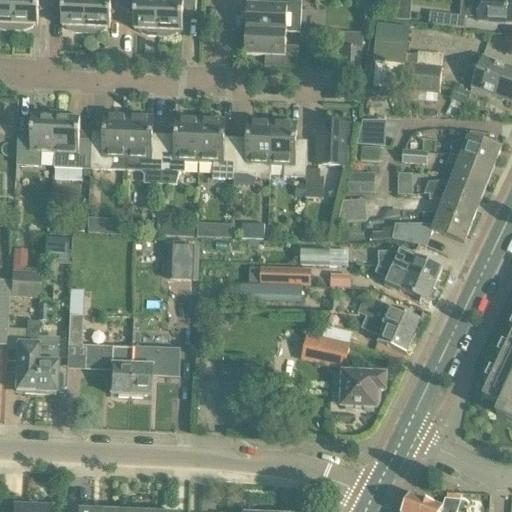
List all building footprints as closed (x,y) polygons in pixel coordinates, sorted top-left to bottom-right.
[(0,0),(0,30),(3,32),(13,32),(14,0),(0,0)] [(32,27),(37,27),(38,7),(50,7),(50,0),(14,0),(13,32),(23,32),(32,29),(32,27)] [(50,0),(50,7),(62,8),(61,28),(67,28),(67,30),(75,35),(86,35),(86,0),(50,0)] [(86,0),(86,35),(96,36),(105,32),(105,30),(110,30),(111,10),(123,10),(123,0),(86,0)] [(159,0),(123,0),(123,10),(135,11),(134,31),(139,31),(139,34),(147,38),(158,38),(159,0)] [(159,0),(158,38),(168,39),(177,35),(177,33),(182,33),(183,13),(195,13),(195,0),(159,0)] [(299,20),(299,0),(275,0),(275,9),(247,7),(246,32),(286,34),(287,20),(299,20)] [(511,0),(478,0),(478,23),(511,24),(511,0)] [(464,30),(466,18),(430,14),(428,26),(429,26),(464,30)] [(286,47),(286,34),(246,32),(245,57),(273,58),(273,69),(297,70),(298,48),(286,47)] [(341,72),(360,73),(362,36),(342,35),(341,72)] [(511,70),(482,60),(472,89),(511,103),(511,70)] [(440,96),(442,69),(407,65),(406,67),(376,64),(374,89),(404,92),(404,93),(403,101),(436,104),(438,96),(440,96)] [(468,96),(453,90),(450,100),(465,106),(468,96)] [(0,127),(13,128),(14,111),(0,110),(0,127)] [(41,169),(54,169),(54,155),(56,114),(46,113),(37,117),(37,119),(32,119),(31,139),(18,138),(16,168),(41,169)] [(56,114),(54,155),(54,169),(90,171),(91,142),(79,141),(80,121),(75,121),(75,118),(67,114),(56,114)] [(91,141),(91,142),(90,171),(126,172),(129,117),(113,116),(113,119),(104,118),(103,141),(91,141)] [(144,186),(162,186),(163,144),(152,143),(153,120),(144,120),(144,118),(129,117),(126,172),(140,173),(144,177),(144,186)] [(185,164),(199,165),(200,120),(185,119),(185,122),(176,121),(175,144),(163,144),(162,186),(176,187),(181,175),(184,175),(185,164)] [(234,182),(234,177),(235,147),(224,146),(225,123),(216,123),(216,121),(200,120),(199,165),(212,165),(212,181),(234,182)] [(270,168),(272,123),(256,122),(256,125),(248,124),(247,147),(235,147),(234,177),(249,177),(252,179),(258,182),(261,183),(264,183),(270,184),(270,168)] [(306,180),(307,171),(307,150),(295,149),(296,126),(288,126),(288,124),(272,123),(270,168),(284,168),(284,179),(306,180)] [(374,123),(363,123),(358,146),(373,147),(374,123)] [(347,168),(348,126),(318,125),(317,167),(347,168)] [(468,139),(461,157),(493,170),(501,150),(468,139)] [(402,165),(427,167),(428,154),(410,152),(403,152),(402,165)] [(363,171),(385,175),(387,160),(366,156),(363,171)] [(493,170),(461,157),(450,156),(446,166),(457,167),(454,176),(486,189),(493,170)] [(307,171),(306,180),(305,200),(317,200),(319,172),(307,171)] [(348,175),(348,195),(375,196),(375,175),(348,175)] [(424,196),(446,195),(479,207),(486,189),(454,176),(451,183),(429,184),(424,196)] [(305,186),(296,186),(295,199),(304,200),(305,186)] [(446,195),(439,213),(471,226),(479,207),(446,195)] [(343,204),(338,226),(367,223),(365,202),(343,204)] [(399,218),(398,212),(388,213),(384,220),(399,218)] [(464,245),(471,226),(439,213),(434,226),(395,227),(393,241),(427,249),(433,233),(464,245)] [(100,236),(101,221),(89,220),(88,235),(100,236)] [(74,233),(87,233),(86,224),(74,224),(74,233)] [(174,228),(163,227),(163,239),(173,239),(174,228)] [(221,227),(220,240),(230,240),(231,227),(221,227)] [(196,229),(185,228),(184,240),(195,240),(196,229)] [(337,244),(349,243),(348,232),(337,232),(337,244)] [(42,266),(69,267),(70,240),(43,239),(42,266)] [(198,251),(171,250),(170,280),(197,281),(198,251)] [(378,254),(378,267),(378,268),(390,268),(435,287),(442,270),(414,258),(415,256),(401,250),(398,257),(389,253),(378,254)] [(331,269),(332,255),(304,254),(303,268),(331,269)] [(14,255),(13,267),(25,268),(26,256),(14,255)] [(378,268),(375,275),(388,280),(386,284),(384,289),(400,296),(401,293),(428,304),(435,287),(390,268),(378,268)] [(262,272),(262,289),(304,290),(312,290),(312,273),(262,272)] [(12,273),(10,299),(39,301),(40,275),(12,273)] [(348,277),(331,276),(331,289),(347,289),(348,277)] [(0,347),(7,348),(10,283),(0,282),(0,347)] [(304,306),(304,290),(262,289),(242,289),(242,305),(304,306)] [(338,315),(340,304),(329,303),(327,313),(338,315)] [(359,316),(368,320),(413,339),(420,322),(391,310),(389,315),(364,304),(359,316)] [(67,350),(81,350),(82,318),(69,318),(67,350)] [(413,339),(368,320),(363,331),(379,338),(377,343),(406,356),(413,339)] [(38,324),(27,323),(26,348),(37,348),(37,335),(38,335),(38,324)] [(511,324),(510,328),(511,328),(511,338),(508,346),(503,344),(498,354),(503,357),(496,372),(491,370),(486,380),(491,383),(483,399),(501,407),(496,417),(511,424),(511,324)] [(132,336),(132,351),(130,400),(141,400),(142,398),(149,398),(150,370),(142,369),(143,337),(132,336)] [(348,349),(320,342),(314,365),(343,372),(348,349)] [(24,393),(24,396),(35,396),(37,348),(26,348),(25,348),(24,363),(16,363),(15,393),(24,393)] [(48,349),(37,348),(35,396),(46,397),(46,394),(55,395),(56,365),(47,365),(48,349)] [(118,397),(118,399),(130,400),(132,351),(86,349),(85,372),(110,373),(109,397),(118,397)] [(197,360),(196,376),(214,377),(215,361),(197,360)] [(262,384),(263,365),(247,364),(246,383),(262,384)] [(381,393),(385,393),(386,376),(343,374),(342,409),(377,410),(377,407),(378,407),(380,403),(381,393)] [(245,388),(245,404),(261,404),(261,388),(245,388)] [(258,432),(259,406),(244,405),(243,431),(258,432)] [(457,511),(461,503),(445,501),(443,510),(411,499),(404,511),(457,511)]
